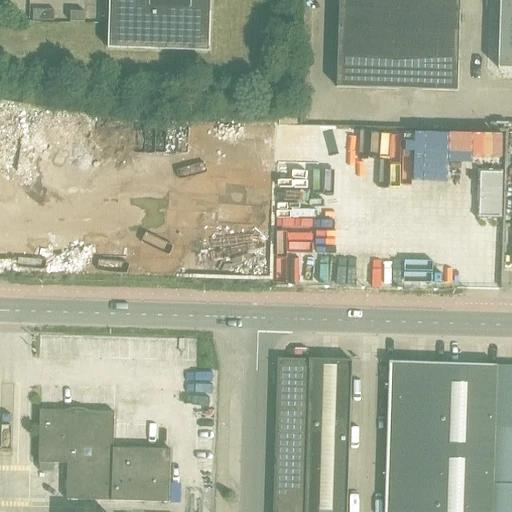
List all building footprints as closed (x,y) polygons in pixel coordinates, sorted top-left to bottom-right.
[(109,0),(108,47),(210,51),(211,0),(109,0)] [(339,0),(336,87),(458,91),(460,0),(339,0)] [(511,0),(500,0),(498,69),(511,69),(511,0)] [(54,9),(33,9),(33,20),(54,20),(54,9)] [(85,22),(85,11),(71,10),(70,21),(85,22)] [(74,151),(92,139),(86,130),(68,142),(74,151)] [(502,193),(491,192),(490,216),(502,216),(502,193)] [(407,241),(434,242),(434,219),(407,219),(407,241)] [(310,361),(303,360),(303,384),(302,399),(277,399),(276,427),(301,427),(300,471),(299,494),(298,511),(305,511),(307,472),(308,427),(310,361)] [(303,360),(278,360),(277,383),(303,384),(303,360)] [(349,429),(351,362),(310,361),(308,427),(349,429)] [(494,456),(497,366),(394,363),(391,453),(494,456)] [(498,426),(495,511),(511,511),(511,366),(500,366),(498,426)] [(167,375),(167,389),(216,386),(215,372),(167,375)] [(303,384),(277,383),(277,399),(302,399),(303,384)] [(71,410),(40,409),(39,462),(68,463),(67,499),(83,499),(84,492),(96,492),(95,500),(170,502),(171,449),(114,447),(115,411),(84,411),(83,418),(71,418),(71,410)] [(301,427),(276,427),(275,471),(300,471),(301,427)] [(348,473),(349,429),(308,427),(307,472),(348,473)] [(493,485),(494,456),(391,453),(390,482),(493,485)] [(300,471),(275,471),(274,493),(299,494),(300,471)] [(346,511),(348,473),(307,472),(305,511),(346,511)] [(492,511),(493,485),(390,482),(389,511),(415,511),(492,511)] [(298,511),(299,494),(274,493),(273,511),(298,511)]
